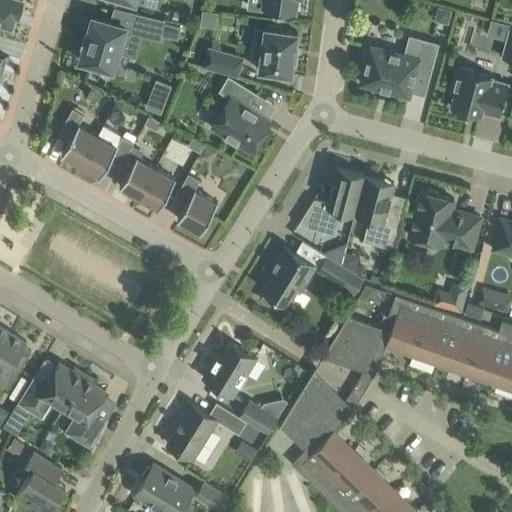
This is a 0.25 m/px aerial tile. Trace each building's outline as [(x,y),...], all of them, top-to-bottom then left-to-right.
[(0,0),(0,19),(12,23),(15,12),(18,13),(22,0),(0,0)] [(247,0),(247,5),(264,8),(265,5),(296,10),(297,0),(247,0)] [(202,8),(200,23),(216,25),(218,10),(202,8)] [(137,12),(136,12),(132,30),(160,37),(160,34),(178,38),(181,25),(163,21),(164,18),(163,18),(163,17),(138,11),(137,12)] [(114,68),(126,24),(93,14),(88,30),(87,30),(83,42),(85,42),(80,58),(114,68)] [(297,46),(296,46),(298,30),(283,28),(283,25),(268,23),(268,26),(265,25),(265,26),(255,25),(250,56),(260,58),(259,68),(292,73),(294,57),(296,57),(297,46)] [(511,26),(510,25),(501,57),(511,59),(511,26)] [(361,81),(410,94),(416,69),(431,73),(439,41),(409,33),(404,52),(371,43),(370,48),(365,47),(361,60),(366,61),(361,81)] [(204,63),(238,73),(243,55),(209,45),(204,63)] [(471,110),(472,107),(500,114),(508,82),(491,77),(492,74),(474,69),(474,70),(475,70),(474,73),(457,68),(451,89),(455,90),(451,105),(471,110)] [(258,92),(228,74),(219,88),(229,95),(212,123),(252,149),(271,119),(249,106),(258,92)] [(146,104),(146,106),(161,111),(162,110),(172,83),(156,77),(146,104)] [(89,84),(84,92),(96,99),(100,91),(89,84)] [(62,151),(81,162),(98,133),(79,122),(84,112),(73,106),(59,130),(70,137),(62,151)] [(162,120),(150,113),(145,121),(157,128),(162,120)] [(81,162),(101,173),(109,159),(120,165),(134,140),(104,122),(98,133),(81,162)] [(188,143),(200,150),(205,142),(193,135),(188,143)] [(120,184),(139,195),(156,165),(137,154),(129,168),(125,166),(124,167),(128,169),(120,184)] [(167,191),(171,193),(171,192),(167,190),(175,176),(156,165),(139,195),(159,206),(167,191)] [(340,207),(356,212),(366,173),(337,166),(328,200),(314,196),(298,222),(333,232),(340,207)] [(171,193),(186,202),(178,216),(201,229),(217,200),(194,187),(200,177),(188,171),(175,194),(171,192),(171,193)] [(356,212),(369,215),(363,237),(392,245),(406,195),(391,191),(394,181),(366,173),(356,212)] [(409,234),(442,242),(443,238),(472,246),(481,215),(452,207),(454,197),(439,193),(437,189),(429,187),(426,189),(421,188),(420,192),(416,195),(414,202),(416,206),(409,234)] [(511,218),(501,216),(493,247),(511,252),(511,218)] [(266,289),(261,298),(280,309),(285,301),(287,302),(297,286),(300,288),(315,263),(285,244),(269,269),(273,271),(263,287),(266,289)] [(364,276),(327,253),(318,269),(355,291),(364,276)] [(468,285),(452,281),(450,290),(437,286),(433,304),(462,311),(468,285)] [(358,295),(360,296),(372,294),(382,297),(385,288),(366,282),(358,295)] [(482,284),(477,301),(493,305),(498,289),(482,284)] [(378,340),(386,342),(385,344),(511,388),(511,321),(502,318),(499,328),(396,292),(389,313),(385,312),(385,311),(384,311),(380,326),(378,340)] [(375,348),(378,340),(380,326),(347,314),(323,353),(366,368),(375,348)] [(0,349),(12,330),(0,323),(0,349)] [(0,349),(0,367),(1,368),(0,370),(0,381),(9,387),(30,351),(23,347),(27,340),(12,330),(0,349)] [(213,360),(203,376),(232,394),(256,355),(231,339),(217,362),(213,360)] [(54,397),(65,404),(85,372),(75,365),(73,368),(60,360),(46,381),(34,374),(18,400),(43,415),(54,397)] [(279,424),(280,425),(281,424),(303,445),(305,444),(307,445),(292,461),(344,511),(420,511),(334,428),(332,429),(326,423),(336,412),(346,400),(313,369),(279,424)] [(65,404),(76,411),(65,429),(93,446),(106,418),(94,410),(107,389),(94,381),(95,378),(85,372),(65,404)] [(240,413),(269,431),(278,415),(250,398),(240,413)] [(247,418),(217,399),(209,412),(189,399),(178,416),(181,417),(167,441),(194,457),(218,418),(239,432),(247,418)] [(56,478),(63,467),(34,449),(24,465),(31,470),(15,495),(28,503),(30,500),(48,511),(66,485),(56,478)] [(135,492),(167,511),(178,511),(195,486),(154,461),(151,465),(149,464),(142,475),(144,477),(135,492)] [(230,494),(204,478),(195,493),(220,509),(230,494)]
